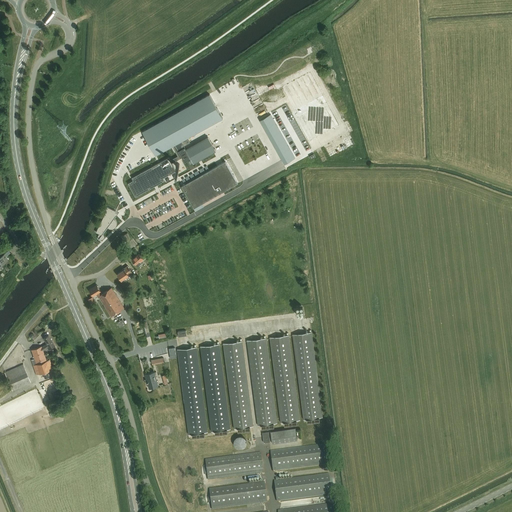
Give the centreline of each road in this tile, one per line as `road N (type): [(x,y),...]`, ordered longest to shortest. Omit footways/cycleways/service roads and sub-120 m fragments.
road 1 (primary): [(110,394),(23,187),(14,97)]
road 2 (unclassified): [(71,282),(47,227),(28,137),(37,62),(67,46),(68,26)]
road 3 (unclassified): [(158,511),(122,390),(71,282)]
road 4 (primary): [(139,511),(110,394)]
road 5 (primary): [(110,394),(132,511)]
